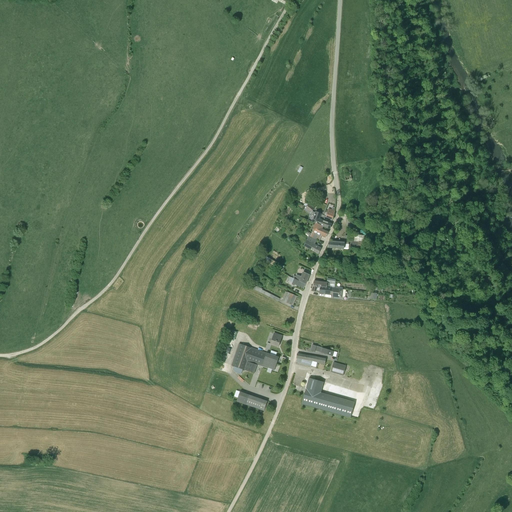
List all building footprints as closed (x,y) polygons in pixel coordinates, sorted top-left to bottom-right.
[(350,169),(344,170),(346,181),(352,179),(350,169)] [(314,205),(311,203),(306,209),(311,213),(315,209),(313,207),(314,205)] [(330,229),(332,224),(319,219),(321,214),(316,212),(314,216),(315,216),(313,219),(312,222),(315,224),(315,223),(323,226),(330,229)] [(326,236),(328,233),(322,230),(323,226),(315,223),(315,224),(312,230),(313,230),(311,236),(319,240),(322,234),(326,236)] [(318,254),(321,248),(314,245),(317,240),(308,236),(304,247),(318,254)] [(366,238),(359,237),(358,250),(365,251),(366,238)] [(309,275),(303,272),(302,277),(297,275),(296,277),(294,276),(293,279),(306,284),(309,275)] [(306,284),(293,279),(291,278),(289,282),(292,283),(292,284),(295,286),(295,285),(304,288),(306,284)] [(327,283),(314,281),(312,291),(320,293),(333,295),(333,297),(342,298),(343,289),(335,288),(336,282),(327,280),(327,283)] [(278,302),(280,299),(262,290),(263,289),(257,286),(254,285),(252,289),(255,290),(278,302)] [(284,302),(287,303),(292,305),(296,296),(287,292),(283,301),(284,301),(284,302)] [(271,344),(278,347),(281,339),(282,336),(274,334),(271,344)] [(265,353),(240,344),(232,366),(245,370),(248,361),(257,364),(261,366),(264,357),(265,353)] [(334,352),(323,348),(321,353),(333,356),(334,352)] [(277,364),(279,357),(265,353),(264,357),(267,358),(266,360),(277,364)] [(326,359),(297,354),(296,358),(297,358),(296,362),(311,366),(313,361),(324,364),(326,359)] [(274,370),(277,364),(266,360),(267,358),(264,357),(261,366),(274,370)] [(254,373),(257,364),(248,361),(245,370),(254,373)] [(341,369),(342,365),(334,363),(331,372),(344,376),(345,370),(341,369)] [(243,370),(234,367),(233,370),(236,373),(241,375),(243,370)] [(349,418),(352,408),(305,391),(301,402),(349,418)] [(264,411),(267,402),(267,401),(240,392),(236,401),(264,411)]
